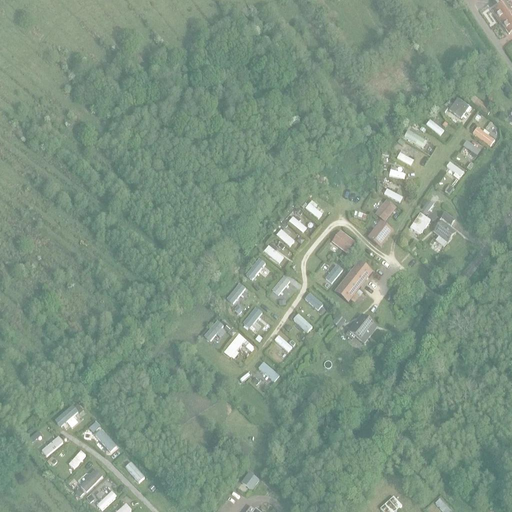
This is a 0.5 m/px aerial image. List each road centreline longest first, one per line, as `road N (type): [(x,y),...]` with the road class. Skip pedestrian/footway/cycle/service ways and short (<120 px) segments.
road 1 (unknown): [(448,306),(349,222),(334,220),(308,253),(302,294),(257,368),(242,373),(215,351)]
road 2 (unclassified): [(324,511),(465,275),(511,212)]
